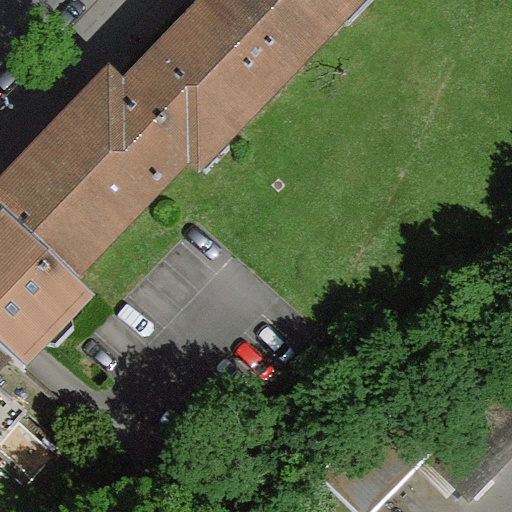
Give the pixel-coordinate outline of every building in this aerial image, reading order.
[(358,0),(188,0),(5,184),(92,267),(358,0)] [(0,347),(1,348),(26,370),(38,356),(94,299),(8,217),(0,225),(0,347)] [(72,412),(26,370),(1,348),(0,349),(0,398),(47,439),(72,412)] [(511,369),(427,456),(473,501),(511,461),(511,369)] [(362,511),(374,511),(427,456),(386,415),(327,476),(362,511)]
